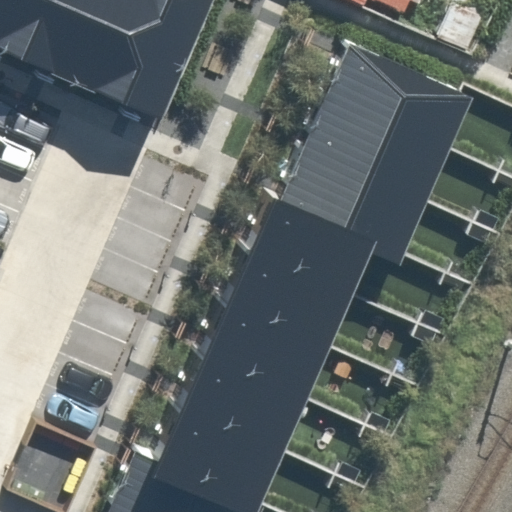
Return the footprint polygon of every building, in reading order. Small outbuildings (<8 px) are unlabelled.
[(0,0),(0,36),(146,100),(189,0),(0,0)] [(334,22),(267,176),(353,215),(347,228),(385,245),(459,77),(334,22)] [(267,176),(248,169),(130,433),(125,444),(230,490),(234,482),(347,228),(353,215),(267,176)] [(0,314),(0,376),(77,414),(101,364),(0,314)] [(237,511),(248,488),(234,482),(230,490),(125,444),(130,433),(119,429),(82,511),(237,511)]
